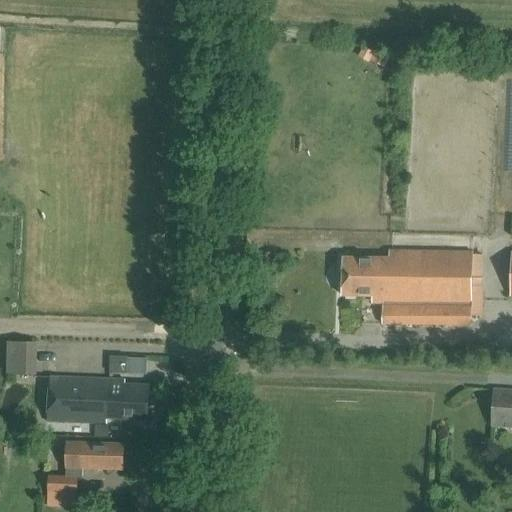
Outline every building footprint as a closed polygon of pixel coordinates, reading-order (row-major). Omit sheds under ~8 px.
[(471,324),(473,252),(391,250),(391,259),(343,258),(343,295),(373,295),(373,300),(384,300),(383,323),(471,324)] [(127,357),(110,357),(109,374),(126,374),(127,357)] [(108,410),(109,379),(51,377),(49,421),(95,423),(96,410),(108,410)] [(96,410),(95,423),(107,423),(108,418),(148,420),(149,385),(125,384),(125,380),(109,379),(108,410),(96,410)] [(511,427),(511,390),(495,389),(492,426),(511,427)] [(109,425),(95,425),(95,438),(109,438),(109,425)] [(511,446),(511,429),(505,428),(502,445),(511,446)] [(124,470),(125,444),(68,442),(66,476),(50,475),(49,492),(77,493),(78,477),(83,478),(83,468),(124,470)]
